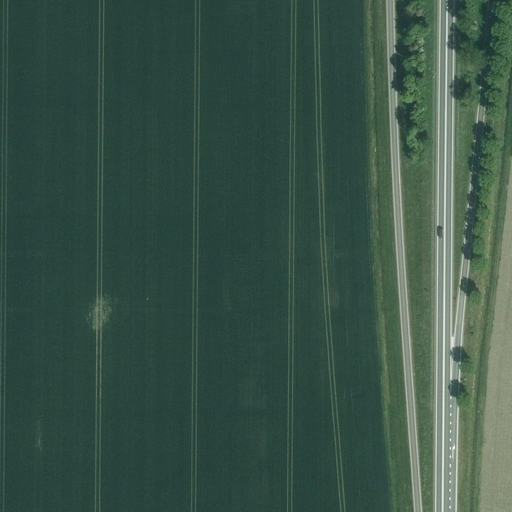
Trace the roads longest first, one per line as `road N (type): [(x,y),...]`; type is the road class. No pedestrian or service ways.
road 1 (trunk): [(390,0),(390,232),(421,511)]
road 2 (trunk): [(444,389),(459,327),(491,0)]
road 3 (trunk): [(444,389),(447,0)]
road 4 (trunk): [(442,511),(444,389)]
